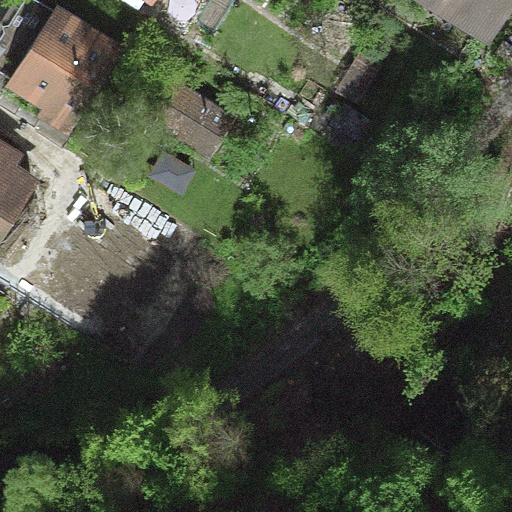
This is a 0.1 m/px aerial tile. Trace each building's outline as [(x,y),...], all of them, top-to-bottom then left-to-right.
[(120,0),(157,25),(174,0),(120,0)] [(511,0),(422,0),(488,41),(511,1),(511,0)] [(57,6),(7,86),(73,127),(123,47),(57,6)] [(199,97),(175,134),(211,155),(235,119),(199,97)] [(0,150),(0,251),(46,179),(0,150)] [(118,233),(90,279),(126,300),(154,254),(118,233)]
